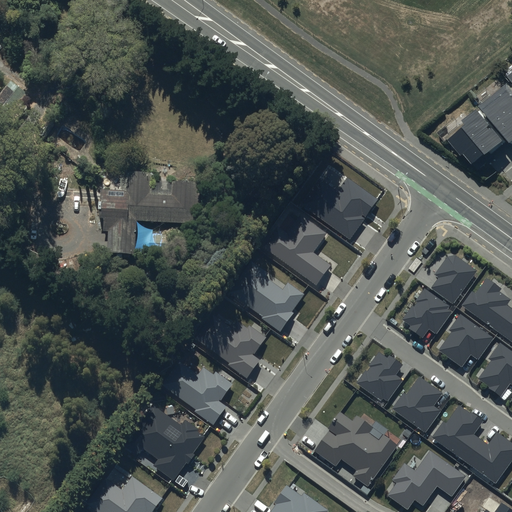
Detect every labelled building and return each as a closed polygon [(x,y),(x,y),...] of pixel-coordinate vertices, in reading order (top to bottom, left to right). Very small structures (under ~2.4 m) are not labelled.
[(0,127),(27,95),(10,81),(0,94),(0,127)] [(187,90),(174,81),(168,89),(182,99),(187,90)] [(511,89),(508,85),(484,104),(511,138),(511,89)] [(507,139),(480,108),(467,119),(470,123),(451,138),(465,154),(468,152),(476,162),(488,152),(489,154),(507,139)] [(197,222),(198,181),(149,180),(149,171),(118,170),(117,189),(99,188),(98,202),(97,202),(96,210),(97,210),(96,230),(106,230),(105,252),(133,254),(135,220),(197,222)] [(378,198),(347,177),(337,192),(319,179),(300,206),(350,239),(364,219),(361,216),(362,215),(365,217),(378,198)] [(313,252),(326,234),(299,216),(287,234),(276,226),(261,248),(316,286),(331,265),(313,252)] [(167,236),(150,235),(149,255),(166,255),(167,236)] [(447,257),(434,274),(439,278),(431,288),(453,304),(476,271),(454,256),(447,257)] [(291,312),(303,295),(288,284),(282,291),(252,271),(234,297),(262,317),(261,318),(280,332),(293,313),(291,312)] [(502,289),(485,278),(475,293),(471,291),(460,306),(498,332),(511,342),(511,309),(507,306),(511,300),(500,292),(502,289)] [(449,306),(424,288),(416,300),(418,302),(414,308),(412,307),(403,320),(410,325),(408,329),(412,332),(422,339),(428,330),(436,336),(452,312),(447,309),(449,306)] [(493,338),(460,314),(448,329),(452,332),(438,351),(462,367),(470,355),(477,360),(493,338)] [(254,354),(266,337),(248,325),(247,328),(236,321),(229,331),(210,318),(195,341),(228,364),(227,365),(246,378),(258,360),(251,355),(252,353),(254,354)] [(511,350),(499,342),(488,358),(491,361),(478,379),(490,387),(489,389),(501,398),(510,386),(511,387),(511,350)] [(387,357),(379,351),(368,365),(371,367),(367,372),(365,371),(356,383),(380,401),(382,399),(387,402),(403,380),(396,375),(403,365),(392,357),(389,355),(387,357)] [(232,384),(215,372),(213,375),(203,368),(198,375),(179,361),(161,386),(195,410),(194,412),(213,425),(226,407),(218,401),(219,400),(220,401),(232,384)] [(441,394),(419,377),(418,378),(406,395),(403,393),(392,409),(425,433),(440,412),(440,411),(433,406),(441,394)] [(192,454),(204,437),(196,432),(198,429),(184,419),(180,425),(151,405),(122,446),(136,456),(141,448),(157,460),(153,466),(173,480),(185,462),(188,463),(194,455),(192,454)] [(460,407),(458,406),(445,424),(442,422),(431,438),(465,462),(495,483),(511,459),(511,444),(509,442),(496,433),(488,444),(474,434),(483,421),(471,413),(470,414),(460,407)] [(352,422),(339,412),(327,429),(336,436),(335,436),(329,432),(315,451),(336,466),(340,460),(356,471),(352,476),(367,487),(396,446),(382,436),(379,441),(368,433),(372,428),(356,417),(352,422)] [(396,483),(388,495),(406,509),(414,498),(423,505),(437,486),(451,496),(465,477),(429,450),(414,470),(404,462),(391,480),(396,483)] [(95,511),(152,511),(162,498),(131,476),(122,490),(104,478),(85,505),(95,511)] [(289,487),(286,485),(273,503),(276,505),(270,511),(327,511),(328,511),(303,493),(301,496),(289,487)] [(511,511),(511,510),(501,503),(494,511),(490,511),(486,509),(483,511),(511,511)]
